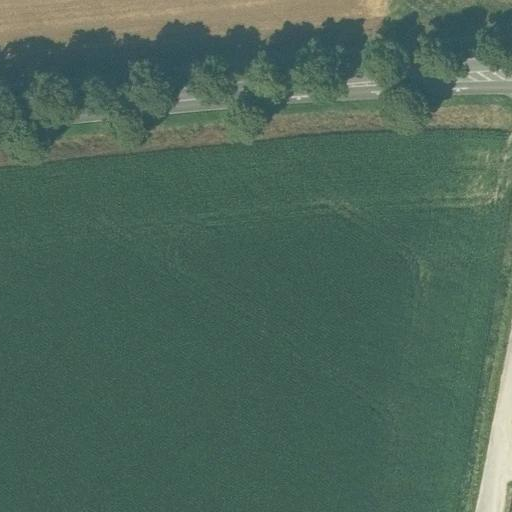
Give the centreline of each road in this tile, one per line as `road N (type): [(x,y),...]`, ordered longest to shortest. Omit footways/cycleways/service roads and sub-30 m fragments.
road 1 (secondary): [(511,75),(0,119)]
road 2 (unclassified): [(485,511),(511,372)]
